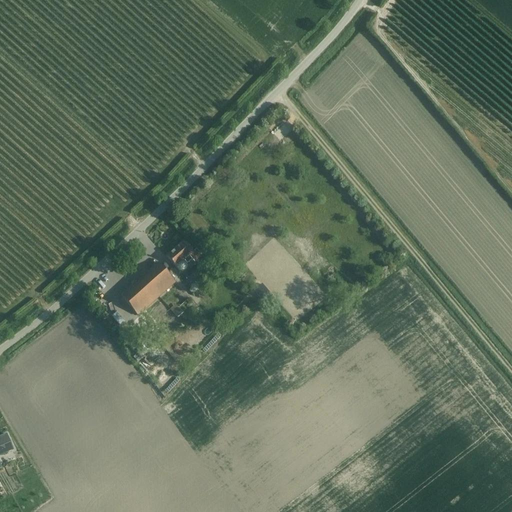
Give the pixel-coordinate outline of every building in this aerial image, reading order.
[(184,242),(166,257),(176,268),(179,271),(181,272),(183,272),(185,271),(186,270),(187,268),(186,266),(191,261),(188,257),(193,253),(184,242)] [(158,263),(121,297),(137,315),(175,282),(158,263)] [(206,271),(202,266),(192,275),(197,280),(206,271)] [(178,308),(172,313),(177,318),(183,313),(178,308)] [(0,455),(13,450),(6,435),(0,437),(0,455)]
